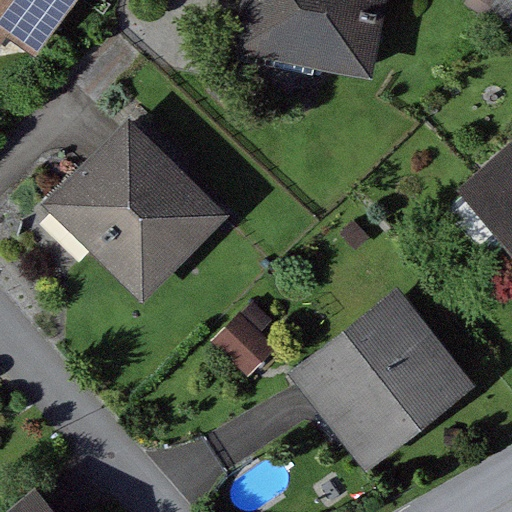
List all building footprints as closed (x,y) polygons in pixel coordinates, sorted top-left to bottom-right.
[(0,0),(0,45),(5,39),(35,60),(77,0),(0,0)] [(385,0),(237,0),(227,50),(369,79),(385,0)] [(108,148),(53,205),(150,298),(235,210),(138,117),(108,148)] [(511,152),(473,189),(511,230),(511,152)] [(397,292),(289,376),(310,402),(366,474),(474,390),(397,292)] [(255,312),(222,345),(251,375),(285,342),(255,312)] [(47,511),(34,496),(13,511),(47,511)]
